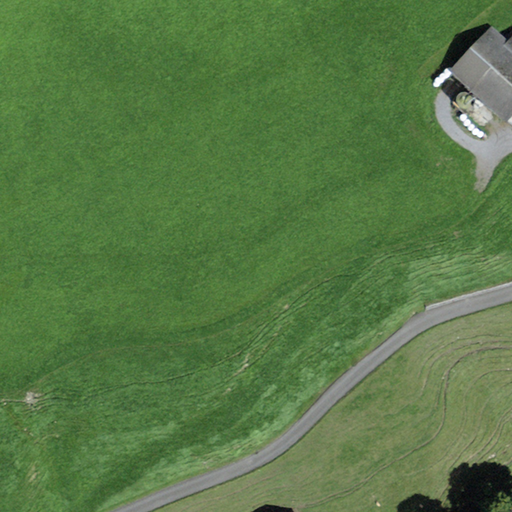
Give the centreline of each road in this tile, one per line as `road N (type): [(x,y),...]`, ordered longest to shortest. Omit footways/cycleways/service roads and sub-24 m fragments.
road 1 (track): [(498,150),(472,196),(450,216),(323,262),(216,324),(158,333),(95,329)]
road 2 (unclassified): [(511,293),(420,324),(279,446),(129,511)]
